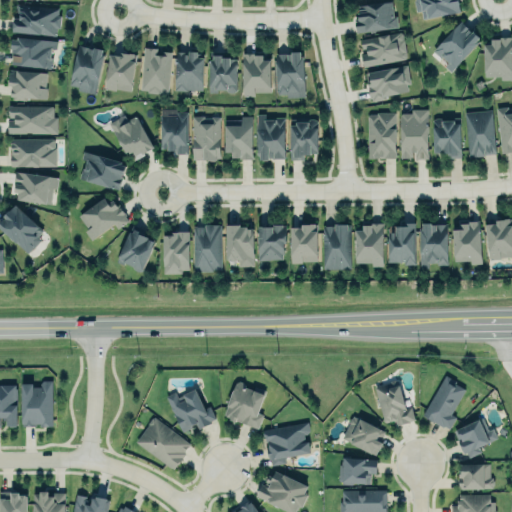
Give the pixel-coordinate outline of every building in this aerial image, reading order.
[(422,19),(459,12),(457,0),(413,0),(415,12),(420,11),(422,19)] [(395,28),(393,2),(354,5),(356,32),(395,28)] [(16,3),(59,7),(58,14),(61,15),(60,28),(57,28),(56,35),(13,31),(14,18),(20,18),(20,13),(19,13),(19,11),(17,10),(17,8),(15,8),(16,3)] [(432,51),(452,70),(481,38),(461,20),(432,51)] [(359,40),(377,37),(376,32),(402,27),(408,57),(361,65),(359,54),(362,54),(359,40)] [(481,40),(490,40),(490,35),(509,35),(510,77),(501,77),(500,70),(499,70),(498,75),(484,76),(481,40)] [(10,65),(51,68),(52,49),(56,49),(56,40),(12,37),(10,65)] [(69,87),(95,93),(105,50),(78,44),(69,87)] [(143,45),(140,88),(148,88),(148,92),(168,94),(171,50),(162,49),(162,54),(158,54),(158,46),(143,45)] [(178,51),(182,52),(181,56),(186,57),(186,55),(189,55),(189,50),(198,51),(198,52),(205,53),(202,90),(188,89),(188,90),(175,90),(178,51)] [(209,51),(208,92),(216,93),(216,89),(225,89),(228,91),(231,92),(234,91),(236,90),(237,58),(231,58),(231,56),(224,56),(224,51),(209,51)] [(277,54),(278,94),(279,94),(282,95),(286,95),(286,98),(304,97),(303,56),(301,56),(301,54),(300,52),(300,51),(292,51),(292,53),(277,54)] [(110,55),(122,57),(123,52),(137,54),(131,90),(117,88),(116,90),(105,88),(110,55)] [(270,92),(270,54),(242,54),(242,95),(253,95),(253,92),(270,92)] [(368,74),(406,65),(410,82),(405,83),(407,91),(385,96),(386,98),(372,101),(371,98),(370,99),(367,85),(371,84),(368,74)] [(47,99),(48,87),(40,87),(41,71),(10,69),(9,86),(12,86),(11,97),(13,97),(13,99),(26,100),(27,98),(47,99)] [(8,133),(57,133),(57,116),(53,116),(53,106),(8,105),(8,133)] [(501,152),(496,108),(511,106),(511,147),(508,148),(509,151),(501,152)] [(400,158),(413,158),(413,159),(428,159),(427,109),(410,109),(411,113),(399,113),(400,158)] [(469,156),(464,112),(492,109),(495,153),(483,154),(484,155),(469,156)] [(160,114),(177,114),(177,112),(188,111),(189,154),(174,154),(174,149),(161,150),(160,114)] [(395,112),(367,113),(367,158),(396,158),(395,112)] [(256,113),(264,113),(264,116),(281,116),(284,118),(284,155),(260,155),(260,152),(256,152),(256,113)] [(108,122),(129,161),(154,148),(136,115),(127,120),(124,114),(108,122)] [(204,161),(218,161),(218,158),(221,158),(221,138),(220,138),(220,119),(221,118),(221,116),(212,116),(212,118),(205,118),(205,115),(193,115),(193,119),(193,159),(204,159),(204,161)] [(225,120),(242,120),(242,116),(253,116),(253,158),(233,158),(233,153),(226,153),(225,120)] [(453,117),(460,117),(461,157),(448,158),(447,155),(441,155),(441,153),(434,153),(432,120),(435,117),(442,117),(444,120),(453,120),(453,117)] [(291,159),(291,126),(297,126),(297,123),(308,123),(309,120),(311,119),(317,119),(318,121),(318,153),(309,153),(309,154),(303,154),(303,159),(291,159)] [(11,137),(52,137),(54,138),(54,147),(56,147),(56,165),(39,165),(39,166),(11,166),(11,137)] [(79,177),(81,168),(84,169),(87,159),(82,157),(83,151),(125,163),(118,188),(79,177)] [(16,170),(13,192),(20,193),(19,200),(46,204),(46,202),(51,203),(53,188),(58,188),(59,176),(16,170)] [(78,215),(104,196),(108,202),(115,197),(127,214),(127,220),(118,226),(115,223),(91,240),(84,231),(87,228),(78,215)] [(0,222),(15,206),(43,230),(38,236),(41,239),(28,254),(0,228),(0,222)] [(485,221),(487,258),(511,256),(511,229),(511,220),(485,221)] [(388,225),(402,225),(402,222),(414,222),(414,261),(388,261),(388,225)] [(481,264),(479,222),(452,223),(453,261),(470,260),(470,264),(481,264)] [(372,266),(384,266),(383,223),(370,223),(370,226),(363,226),(363,228),(355,228),(356,262),(372,262),(372,266)] [(420,268),(428,267),(428,264),(447,264),(446,223),(419,224),(420,268)] [(117,262),(124,265),(125,263),(133,267),(134,269),(136,271),(143,271),(156,241),(150,239),(150,238),(144,235),(145,234),(144,234),(146,230),(133,224),(117,262)] [(283,259),(283,254),(284,254),(284,244),(287,243),(286,225),(283,225),(283,224),(271,224),(271,226),(259,226),(259,260),(283,259)] [(350,224),(322,225),(323,269),(350,269),(350,224)] [(221,271),(221,225),(193,225),(193,271),(221,271)] [(226,225),(227,261),(239,261),(239,266),(255,266),(254,228),(251,228),(251,229),(247,229),(247,227),(240,227),(240,225),(226,225)] [(290,225),(290,262),(317,262),(316,225),(290,225)] [(182,270),(182,273),(164,273),(164,236),(172,236),(172,232),(177,232),(177,231),(189,230),(190,270),(182,270)] [(443,426),(444,424),(449,427),(456,415),(450,412),(464,387),(455,382),(454,384),(447,380),(450,376),(445,374),(422,414),(443,426)] [(394,418),(396,424),(408,421),(409,419),(414,418),(410,405),(405,406),(398,379),(393,378),(391,379),(390,380),(373,385),(383,421),(386,421),(388,420),(389,418),(390,419),(394,418)] [(257,412),(262,414),(258,427),(223,414),(235,382),(239,379),(244,381),(243,385),(264,392),(257,412)] [(21,384),(33,384),(33,387),(41,386),(41,383),(44,380),(52,380),(53,426),(39,427),(39,425),(36,425),(36,426),(23,426),(23,424),(22,424),(21,384)] [(0,426),(0,427),(0,418),(6,418),(6,426),(17,425),(16,384),(0,384),(0,426)] [(215,420),(209,405),(203,407),(195,389),(177,396),(175,391),(165,395),(181,431),(196,425),(198,428),(215,420)] [(341,434),(354,412),(385,430),(380,438),(383,439),(375,454),(341,434)] [(135,440),(170,466),(171,465),(173,467),(177,462),(178,463),(182,457),(181,456),(185,452),(183,450),(189,442),(153,415),(153,416),(151,416),(147,421),(147,423),(135,440)] [(463,451),(466,450),(469,456),(481,450),(478,445),(497,437),(492,427),(484,431),(478,417),(452,428),(463,451)] [(263,429),(307,420),(309,429),(307,433),(304,433),(305,439),(308,439),(310,450),(284,455),(285,461),(271,464),(270,458),(268,458),(267,451),(271,450),(268,448),(267,440),(265,440),(265,438),(264,437),(264,436),(262,434),(262,431),(263,429)] [(344,455),(377,457),(376,472),(370,471),(369,482),(354,481),(351,484),(341,483),(342,479),(338,479),(339,464),(341,464),(342,457),(344,458),(344,455)] [(460,462),(489,461),(489,476),(492,476),(492,477),(494,479),(493,482),(492,485),(492,487),(458,487),(458,471),(460,471),(460,462)] [(308,483),(275,468),(272,475),(268,473),(263,484),(259,483),(254,494),(291,511),(294,511),(299,504),(302,505),(308,492),(304,490),(308,483)] [(339,511),(339,487),(386,488),(386,511),(339,511)] [(63,511),(64,490),(52,490),(52,494),(47,493),(47,488),(39,488),(39,491),(33,491),(33,511),(63,511)] [(0,489),(0,511),(27,511),(27,493),(25,493),(24,492),(18,492),(18,489),(0,489)] [(459,493),(489,492),(489,500),(494,500),(494,508),(496,510),(496,511),(450,511),(450,504),(457,504),(457,498),(459,498),(459,493)] [(71,511),(104,511),(107,498),(91,495),(91,497),(75,494),(71,511)] [(228,511),(251,497),(261,511),(228,511)]
